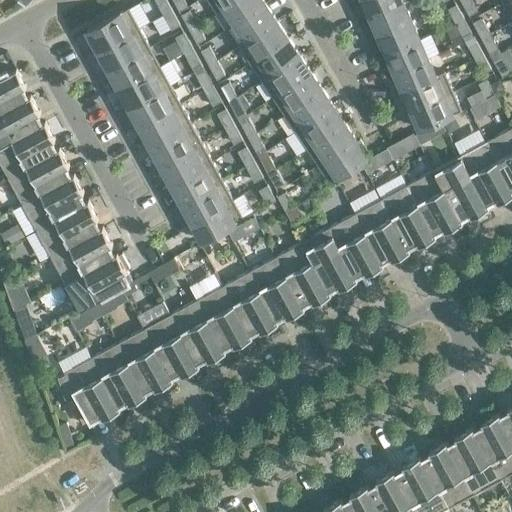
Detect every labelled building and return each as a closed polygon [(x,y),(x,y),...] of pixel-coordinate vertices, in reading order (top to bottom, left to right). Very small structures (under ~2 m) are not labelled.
[(172,9),(166,0),(155,0),(163,14),(172,9)] [(173,0),(179,10),(188,5),(184,0),(173,0)] [(232,0),(208,0),(216,11),(232,0)] [(265,3),(263,0),(232,0),(216,11),(217,12),(225,7),(236,23),(265,3)] [(404,0),(363,0),(370,15),(404,0)] [(407,0),(404,0),(370,15),(379,34),(412,19),(404,2),(407,0)] [(478,10),(472,0),(461,0),(469,15),(470,15),(468,13),(476,8),(478,10)] [(277,20),(265,3),(236,23),(246,38),(238,44),(239,45),(277,20)] [(464,18),(456,3),(456,4),(457,6),(449,10),(448,8),(456,22),(464,18)] [(140,27),(129,7),(87,29),(89,33),(86,34),(95,51),(140,27)] [(180,25),(172,9),(163,14),(172,29),(171,27),(179,23),(180,25)] [(182,13),(181,13),(189,28),(197,23),(190,9),(189,9),(190,11),(183,15),(182,13)] [(473,21),(473,22),(481,37),(490,32),(482,17),(481,17),(482,19),(474,23),(473,21)] [(472,32),(464,18),(456,22),(464,37),(463,35),(470,31),(471,33),(472,32)] [(420,38),(412,19),(379,34),(387,52),(420,38)] [(288,36),(277,20),(239,45),(250,62),(288,36)] [(205,38),(197,23),(189,28),(197,43),(197,42),(196,40),(204,36),(205,38)] [(150,46),(140,27),(95,51),(106,70),(150,46)] [(193,47),(184,31),(185,34),(177,38),(176,36),(175,36),(184,52),(193,47)] [(499,48),(490,32),(481,37),(490,53),(489,50),(497,46),(498,48),(499,48)] [(300,54),(288,36),(250,62),(262,79),(300,54)] [(428,57),(420,38),(387,52),(395,71),(428,57)] [(484,54),(476,39),(475,39),(476,42),(469,46),(468,44),(467,44),(475,58),(484,54)] [(201,49),(209,64),(217,59),(209,45),(210,47),(202,51),(201,49)] [(160,64),(150,46),(106,70),(116,89),(160,64)] [(201,62),(193,47),(184,52),(192,67),(193,67),(192,65),(200,61),(201,63),(201,62)] [(311,71),(300,54),(262,79),(273,96),(311,71)] [(492,68),(484,54),(475,58),(483,73),(484,73),(482,71),(490,67),(491,69),(492,68)] [(494,60),(503,76),(511,71),(503,55),(502,56),(503,58),(496,62),(494,60)] [(436,74),(428,57),(395,71),(403,90),(445,72),(445,70),(436,74)] [(225,74),(217,59),(209,64),(217,78),(216,76),(224,72),(225,74)] [(171,83),(160,64),(116,89),(126,108),(171,83)] [(27,86),(17,68),(9,72),(7,70),(0,73),(0,112),(32,95),(31,94),(25,97),(20,89),(27,86)] [(213,85),(205,69),(204,69),(205,71),(198,76),(196,74),(205,90),(213,85)] [(322,88),(311,71),(273,96),(284,113),(322,88)] [(453,90),(445,72),(403,90),(412,109),(453,90)] [(495,93),(487,78),(486,78),(487,80),(480,85),(479,82),(478,83),(486,97),(495,93)] [(221,85),(229,100),(237,95),(229,81),(230,83),(222,87),(221,85)] [(181,102),(171,83),(126,108),(137,127),(181,102)] [(222,100),(213,85),(205,90),(213,105),(214,105),(212,103),(220,98),(221,101),(222,100)] [(334,105),(322,88),(284,113),(296,130),(334,105)] [(462,110),(453,90),(412,109),(412,111),(410,112),(416,126),(419,125),(420,128),(462,110)] [(41,112),(32,95),(0,112),(0,146),(46,121),(46,120),(39,124),(35,116),(41,112)] [(245,110),(237,95),(229,100),(236,115),(237,114),(236,112),(243,108),(244,110),(245,110)] [(482,100),(473,105),(478,115),(487,110),(482,100)] [(192,122),(181,102),(137,127),(147,146),(192,122)] [(345,122),(334,105),(296,130),(307,147),(345,122)] [(234,123),(226,107),(225,108),(226,110),(219,114),(217,112),(225,128),(234,123)] [(454,114),(445,119),(449,128),(458,123),(454,114)] [(241,121),(240,122),(248,136),(257,132),(249,117),(248,117),(249,119),(242,124),(241,121)] [(56,138),(46,121),(0,146),(0,160),(8,176),(60,147),(53,150),(49,142),(56,138)] [(202,141),(192,122),(147,146),(158,165),(202,141)] [(356,139),(345,122),(307,147),(318,164),(356,139)] [(243,139),(234,123),(225,128),(234,144),(234,143),(233,141),(241,137),(242,139),(243,139)] [(511,125),(486,140),(511,186),(511,125)] [(426,126),(416,132),(421,142),(431,136),(426,126)] [(265,146),(257,132),(248,136),(256,151),(257,151),(256,148),(263,144),(264,146),(265,146)] [(358,141),(356,139),(318,164),(330,182),(368,157),(366,154),(369,152),(360,139),(358,141)] [(397,139),(387,145),(393,156),(403,151),(397,139)] [(511,193),(511,186),(486,140),(460,154),(489,207),(489,206),(486,199),(494,195),(498,202),(511,193)] [(212,160),(202,141),(158,165),(168,184),(212,160)] [(255,161),(246,145),(246,146),(247,148),(239,152),(238,150),(246,166),(255,161)] [(70,165),(60,147),(8,176),(23,202),(75,174),(74,173),(68,176),(63,168),(70,165)] [(260,157),(260,158),(268,172),(276,168),(268,153),(269,155),(262,159),(260,157)] [(489,207),(460,154),(434,169),(462,221),(463,220),(460,214),(468,209),(471,216),(489,207)] [(373,155),(363,160),(369,170),(378,165),(373,155)] [(223,179),(212,160),(168,184),(178,203),(223,179)] [(264,177),(255,161),(246,166),(255,181),(254,179),(262,175),(263,177),(264,177)] [(284,182),(276,168),(268,172),(276,187),(276,186),(275,184),(283,180),(284,182)] [(462,221),(434,169),(407,183),(436,235),(437,235),(433,228),(441,224),(445,230),(462,221)] [(84,191),(75,174),(23,202),(37,229),(89,200),(89,199),(82,203),(78,195),(84,191)] [(233,198),(223,179),(178,203),(189,222),(233,198)] [(436,235),(407,183),(381,198),(410,250),(411,249),(407,243),(415,238),(419,245),(436,235)] [(276,200),(268,184),(267,184),(268,186),(260,191),(259,189),(267,205),(276,200)] [(286,193),(281,196),(279,197),(278,195),(277,195),(285,210),(287,209),(294,205),(286,190),(285,191),(286,193)] [(244,218),(233,198),(189,222),(198,238),(201,237),(203,240),(244,218)] [(410,250),(381,198),(355,212),(383,264),(384,264),(381,257),(389,253),(392,259),(410,250)] [(99,217),(89,200),(37,229),(51,255),(104,226),(103,226),(97,229),(92,221),(99,217)] [(294,205),(287,209),(291,218),(301,212),(297,204),(294,205)] [(383,264),(355,212),(328,226),(357,279),(358,278),(354,271),(362,267),(366,274),(383,264)] [(254,216),(229,230),(234,240),(260,226),(254,216)] [(16,222),(0,231),(7,243),(23,234),(16,222)] [(113,244),(104,226),(51,255),(66,281),(118,253),(118,252),(111,255),(107,247),(113,244)] [(357,279),(328,226),(302,241),(331,293),(332,292),(328,286),(336,281),(340,288),(357,279)] [(331,293),(302,241),(276,255),(304,307),(305,307),(302,300),(310,296),(313,302),(331,293)] [(7,247),(0,249),(0,263),(11,258),(7,247)] [(127,270),(118,253),(66,281),(81,308),(85,306),(95,300),(110,292),(122,286),(129,282),(129,280),(125,282),(121,274),(127,270)] [(304,307),(276,255),(249,270),(278,322),(279,321),(275,315),(283,310),(287,317),(304,307)] [(174,256),(163,263),(168,273),(180,267),(174,256)] [(278,322),(249,270),(223,284),(252,336),(253,336),(249,329),(257,325),(261,331),(278,322)] [(129,282),(122,286),(126,294),(137,288),(133,280),(129,282)] [(252,336),(223,284),(197,298),(225,351),(226,350),(223,343),(231,339),(234,346),(252,336)] [(122,286),(110,292),(117,304),(128,297),(126,294),(122,286)] [(225,351),(197,298),(170,313),(199,365),(200,364),(196,358),(205,353),(208,360),(225,351)] [(95,300),(85,306),(92,318),(102,313),(95,300)] [(199,365),(170,313),(144,327),(173,379),(174,379),(170,372),(178,368),(182,374),(199,365)] [(31,319),(19,323),(25,339),(36,332),(31,319)] [(173,379),(144,327),(118,341),(146,394),(147,393),(144,387),(152,382),(155,389),(173,379)] [(146,394),(118,341),(91,356),(120,408),(121,408),(117,401),(126,397),(129,403),(146,394)] [(120,408),(91,356),(64,371),(66,373),(60,376),(59,375),(58,375),(65,398),(67,397),(66,396),(75,391),(91,419),(93,419),(91,415),(99,411),(103,418),(120,408)] [(511,404),(507,407),(511,414),(503,418),(499,411),(498,412),(511,437),(511,404)] [(511,472),(511,437),(498,412),(481,421),(485,428),(477,432),(473,426),(472,426),(501,479),(511,472)] [(67,422),(58,425),(63,438),(70,435),(72,434),(67,422)] [(501,479),(472,426),(455,436),(458,442),(450,447),(447,440),(446,441),(474,493),(501,479)] [(474,493),(446,441),(429,450),(432,457),(424,461),(420,455),(419,455),(448,507),(474,493)] [(439,511),(448,507),(419,455),(402,465),(406,471),(398,476),(394,469),(393,470),(416,511),(439,511)] [(416,511),(393,470),(376,479),(379,486),(371,490),(368,483),(367,484),(382,511),(416,511)] [(382,511),(367,484),(350,493),(353,500),(345,504),(341,498),(340,498),(347,511),(382,511)] [(347,511),(340,498),(323,508),(325,511),(347,511)] [(511,511),(511,501),(502,507),(504,511),(511,511)]
